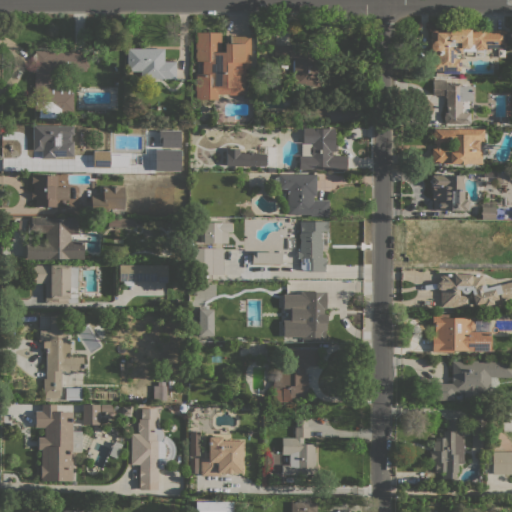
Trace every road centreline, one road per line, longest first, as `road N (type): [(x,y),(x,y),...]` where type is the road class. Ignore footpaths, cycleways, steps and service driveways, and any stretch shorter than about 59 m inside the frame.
road 1 (tertiary): [(381,511),(385,0)]
road 2 (tertiary): [(511,4),(0,1)]
